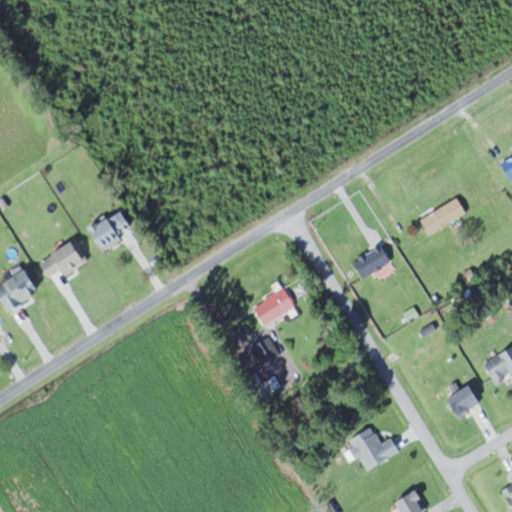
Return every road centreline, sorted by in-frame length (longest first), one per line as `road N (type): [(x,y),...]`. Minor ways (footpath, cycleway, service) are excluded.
road 1 (residential): [(0,398),(511,67)]
road 2 (residential): [(286,214),(471,511)]
